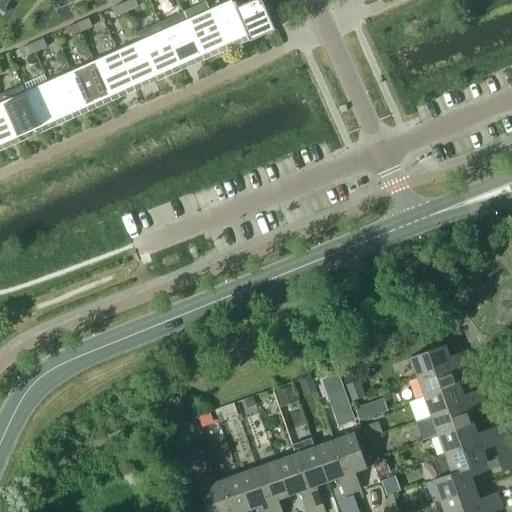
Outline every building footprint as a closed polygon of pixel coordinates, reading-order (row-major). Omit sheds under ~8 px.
[(130,0),(123,3),(126,11),(138,6),(135,0),(130,0)] [(247,34),(246,35),(249,41),(275,30),(266,10),(268,10),(268,8),(265,9),(261,0),(252,0),(237,7),(236,8),(247,34)] [(224,44),(246,35),(247,34),(236,8),(237,7),(234,1),(210,12),(224,44)] [(126,11),(123,3),(112,8),(115,16),(126,11)] [(201,55),(224,44),(210,12),(187,22),(201,55)] [(77,24),(80,32),(92,27),(88,19),(77,24)] [(178,65),(201,55),(187,22),(164,33),(178,65)] [(80,32),(77,24),(65,29),(69,37),(80,32)] [(155,75),(178,65),(164,33),(141,43),(155,75)] [(31,44),(35,52),(46,47),(43,39),(31,44)] [(132,85),(155,75),(141,43),(118,53),(132,85)] [(35,52),(31,44),(20,49),(23,57),(35,52)] [(132,85),(118,53),(95,63),(109,96),(132,85)] [(109,96),(95,63),(72,74),(86,106),(109,96)] [(86,106),(72,74),(49,84),(63,116),(86,106)] [(63,116),(49,84),(26,94),(40,126),(63,116)] [(17,137),(40,126),(26,94),(3,104),(17,137)] [(0,144),(17,137),(3,104),(0,105),(0,144)] [(445,344),(410,356),(417,377),(470,358),(467,349),(449,355),(445,344)] [(473,366),(470,358),(417,377),(424,396),(459,384),(455,372),(473,366)] [(337,374),(322,379),(338,425),(354,419),(337,374)] [(309,377),(299,381),(305,397),(315,393),(309,377)] [(351,400),(365,395),(360,380),(346,385),(351,400)] [(463,394),(459,384),(424,396),(431,416),(484,397),(481,388),(463,394)] [(276,392),(280,403),(294,398),(290,387),(276,392)] [(252,397),(244,401),(247,408),(255,404),(252,397)] [(486,404),(484,397),(431,416),(438,434),(472,422),(468,411),(477,407),(486,404)] [(381,413),(376,401),(355,408),(359,421),(381,413)] [(486,404),(477,407),(480,414),(489,411),(486,404)] [(209,411),(198,416),(202,427),(214,422),(209,411)] [(378,421),(364,426),(368,439),(383,433),(378,421)] [(438,434),(444,454),(498,435),(494,426),(476,433),(472,422),(438,434)] [(494,426),(498,435),(507,432),(504,423),(494,426)] [(354,431),(333,439),(352,492),(361,488),(354,471),(366,467),(354,431)] [(451,473),(485,461),(486,461),(482,449),(500,443),(498,435),(444,454),(436,456),(443,476),(451,473)] [(333,439),(314,445),(327,481),(338,477),(344,495),(352,492),(333,439)] [(314,445),(295,452),(314,506),(322,503),(316,485),(327,481),(314,445)] [(295,452),(276,459),(289,495),(300,491),(306,509),(314,506),(295,452)] [(276,459),(256,466),(273,511),(283,511),(278,498),(289,495),(276,459)] [(443,476),(433,480),(440,500),(475,487),(471,477),(488,470),(485,461),(451,473),(443,476)] [(382,475),(390,472),(387,465),(379,468),(382,475)] [(273,511),(256,466),(237,473),(250,509),(261,505),(263,511),(273,511)] [(237,473),(218,480),(229,511),(241,511),(250,509),(237,473)] [(229,511),(218,480),(198,487),(207,511),(229,511)] [(475,487),(440,500),(444,511),(466,511),(499,500),(496,492),(479,498),(475,487)] [(363,498),(360,491),(354,494),(356,501),(363,498)] [(466,511),(490,511),(502,508),(499,500),(466,511)] [(325,511),(322,503),(314,506),(316,511),(325,511)]
